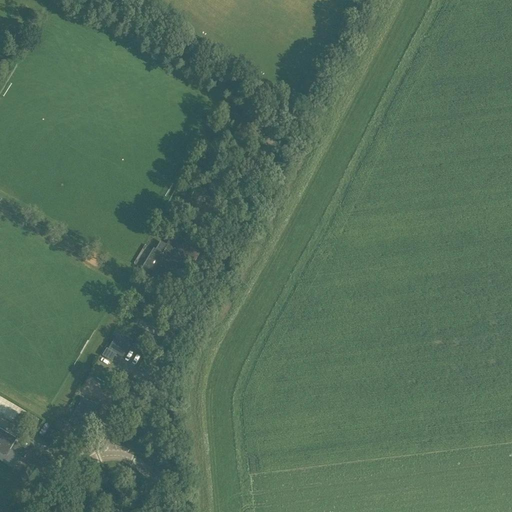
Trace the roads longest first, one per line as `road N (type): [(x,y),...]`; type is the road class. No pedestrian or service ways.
road 1 (unclassified): [(116,455),(107,430),(295,107)]
road 2 (track): [(358,0),(295,107)]
